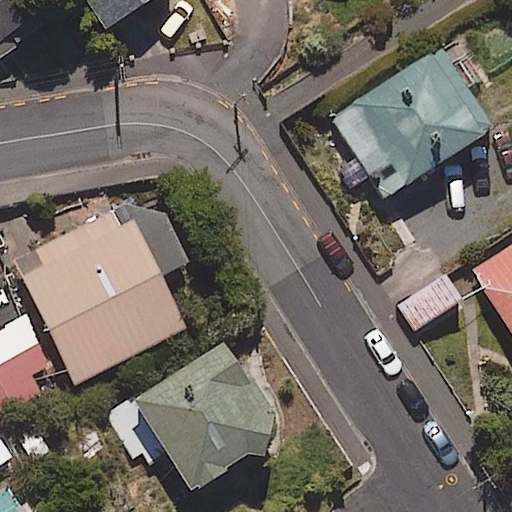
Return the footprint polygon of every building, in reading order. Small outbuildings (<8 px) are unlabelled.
[(37,7),(32,0),(0,0),(0,48),(41,21),(34,11),(37,7)] [(144,0),(85,0),(103,27),(144,0)] [(438,44),(327,118),(381,198),(492,124),(438,44)] [(124,201),(12,259),(76,383),(187,327),(159,273),(187,259),(163,212),(124,201)] [(511,242),(468,270),(511,339),(511,242)] [(463,298),(444,272),(395,305),(414,332),(463,298)] [(0,416),(41,392),(1,325),(0,326),(0,416)] [(245,377),(220,339),(131,398),(190,487),(245,451),(261,455),(270,412),(261,410),(271,404),(250,373),(245,377)] [(34,511),(27,500),(8,511),(34,511)]
